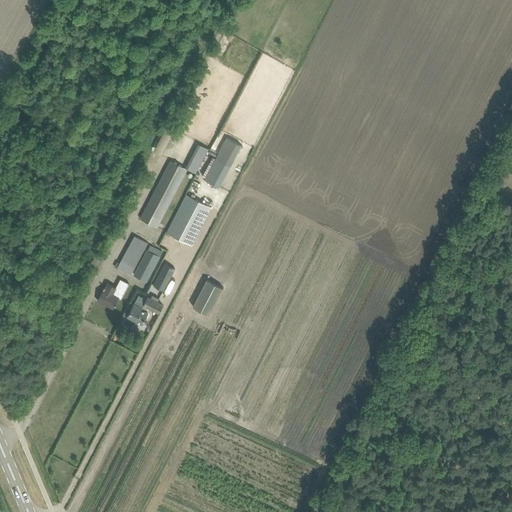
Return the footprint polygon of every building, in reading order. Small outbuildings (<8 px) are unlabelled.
[(226,136),(220,149),(215,158),(230,165),(241,144),(226,136)] [(199,143),(185,169),(169,161),(140,218),(157,227),(187,169),(195,173),(208,148),(199,143)] [(186,195),(168,231),(192,243),(210,207),(186,195)] [(149,245),(134,275),(147,282),(161,254),(162,251),(149,245)] [(166,262),(154,285),(164,290),(168,282),(175,267),(166,262)] [(104,289),(98,300),(113,308),(115,304),(116,304),(116,303),(115,303),(118,297),(120,298),(128,283),(119,279),(115,287),(106,283),(104,288),(104,287),(103,289),(104,289)] [(207,279),(193,307),(210,316),(224,288),(207,279)] [(134,304),(128,316),(142,323),(144,320),(146,316),(148,317),(150,313),(148,312),(147,312),(149,308),(158,312),(163,304),(148,297),(144,304),(142,308),(134,304)]
